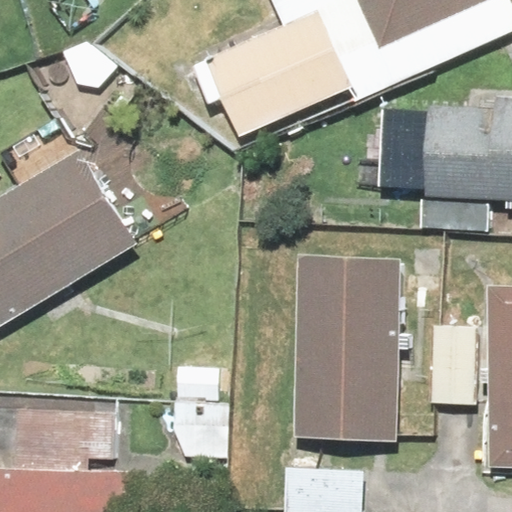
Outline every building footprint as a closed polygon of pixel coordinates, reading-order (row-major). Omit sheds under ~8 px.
[(185,0),(136,0),(112,30),(141,54),(185,0)] [(275,0),(279,11),(199,40),(230,127),(348,85),(352,96),(438,65),(421,18),(469,0),(275,0)] [(122,53),(79,14),(47,49),(90,88),(122,53)] [(511,27),(502,31),(511,54),(511,27)] [(511,81),(493,80),(491,94),(376,90),(370,172),(417,176),(414,209),(489,215),(491,185),(511,186),(511,81)] [(0,313),(136,235),(79,138),(0,183),(0,313)] [(395,241),(300,236),(289,415),(385,421),(395,241)] [(511,262),(490,261),(479,457),(511,458),(511,262)] [(471,309),(432,306),(427,390),(466,392),(471,309)] [(214,387),(216,355),(174,353),(169,441),(221,444),(224,388),(214,387)] [(132,511),(133,454),(116,454),(117,403),(11,401),(10,452),(0,451),(0,511),(132,511)] [(359,511),(363,456),(285,452),(282,511),(359,511)]
